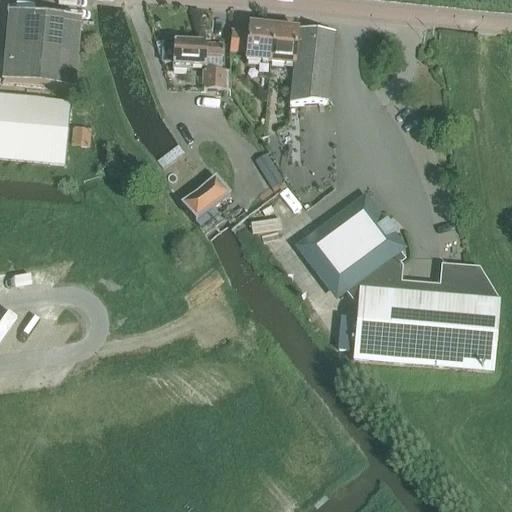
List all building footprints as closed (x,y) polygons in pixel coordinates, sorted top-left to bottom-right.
[(9,18),(3,86),(74,92),(77,56),(80,25),(9,18)] [(269,67),(273,30),(250,28),(249,35),(231,33),(231,34),(229,55),(247,57),(246,64),(269,67)] [(296,33),(273,30),(269,67),(268,82),(291,85),(292,69),(296,33)] [(336,37),(297,33),(296,33),(292,69),(291,85),(289,109),(328,108),(336,37)] [(163,49),(162,66),(173,67),(173,73),(189,73),(189,70),(205,70),(205,60),(222,61),(223,48),(174,45),(174,50),(163,49)] [(202,74),(201,93),(228,94),(229,75),(202,74)] [(0,163),(65,169),(71,105),(0,98),(0,163)] [(271,192),(282,185),(266,157),(255,164),(271,192)] [(229,200),(219,188),(215,182),(181,208),(195,226),(229,200)] [(365,204),(301,253),(337,301),(344,295),(355,308),(358,309),(354,367),(493,379),(500,305),(479,272),(464,271),(442,269),(441,269),(439,299),(411,297),(412,287),(402,286),(403,270),(400,267),(393,258),(401,252),(365,204)]
